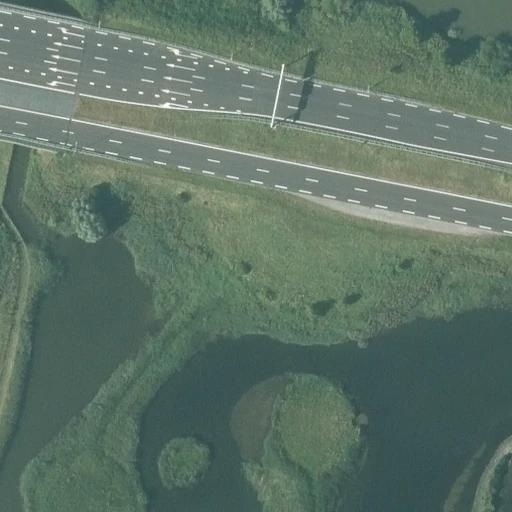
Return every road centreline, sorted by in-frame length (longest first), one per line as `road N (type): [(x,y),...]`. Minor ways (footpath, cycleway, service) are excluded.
road 1 (secondary): [(0,122),(511,222)]
road 2 (secondary): [(511,147),(0,48)]
